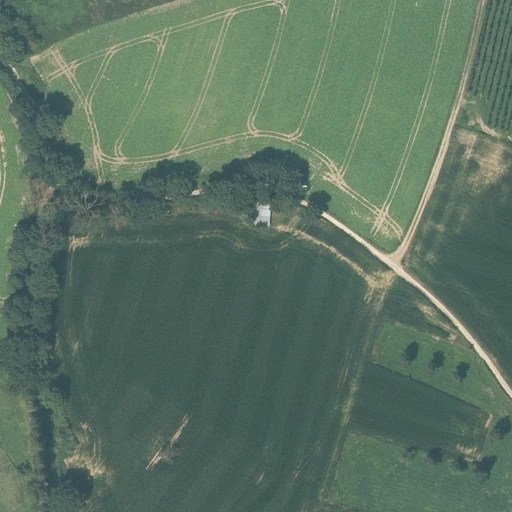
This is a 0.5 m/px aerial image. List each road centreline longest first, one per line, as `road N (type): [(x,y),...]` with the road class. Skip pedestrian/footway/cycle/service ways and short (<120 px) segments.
road 1 (track): [(511,393),(466,333),(393,264),(324,212),(273,187),(98,204),(47,189),(32,113),(0,49)]
road 2 (track): [(47,189),(24,303),(65,511)]
road 3 (track): [(481,0),(436,174),(393,264)]
